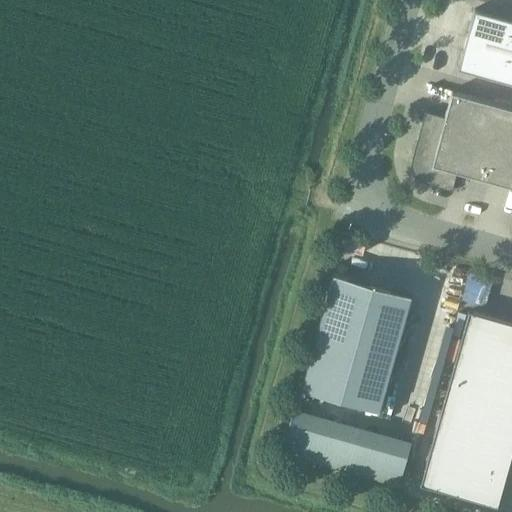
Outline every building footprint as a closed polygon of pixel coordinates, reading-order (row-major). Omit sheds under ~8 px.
[(511,81),(511,19),(474,9),(458,67),(511,81)] [(511,107),(452,91),(445,117),(425,112),(412,158),(411,166),(414,174),(419,180),(426,183),(452,190),(457,171),(511,185),(511,107)] [(302,389),(379,411),(411,295),(334,273),(302,389)] [(420,485),(497,506),(511,451),(511,323),(469,312),(420,485)] [(400,485),(412,441),(296,408),(284,453),(400,485)]
